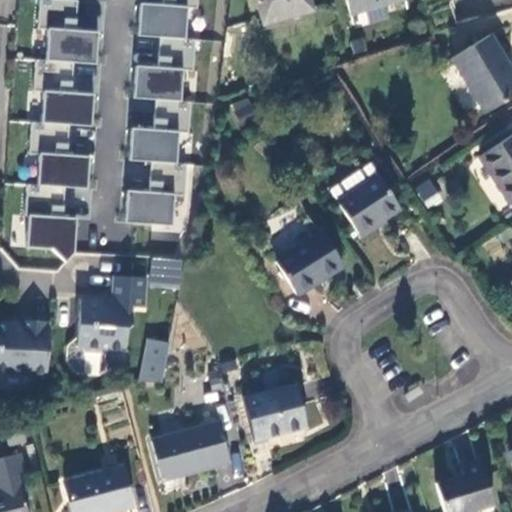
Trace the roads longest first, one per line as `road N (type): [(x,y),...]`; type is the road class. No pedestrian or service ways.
road 1 (residential): [(390,445),(330,348),(434,282),(502,387)]
road 2 (residential): [(105,201),(108,0)]
road 3 (residential): [(255,511),(390,445)]
road 4 (residential): [(390,445),(502,387)]
